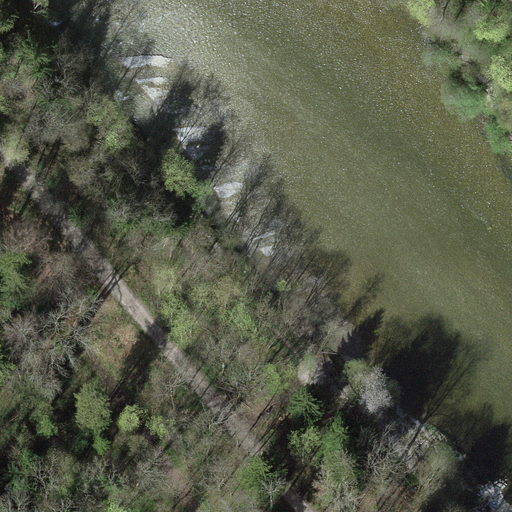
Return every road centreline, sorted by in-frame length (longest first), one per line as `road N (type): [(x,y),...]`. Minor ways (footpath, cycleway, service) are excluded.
road 1 (track): [(300,511),(0,147)]
road 2 (unknown): [(193,511),(122,401),(0,239)]
